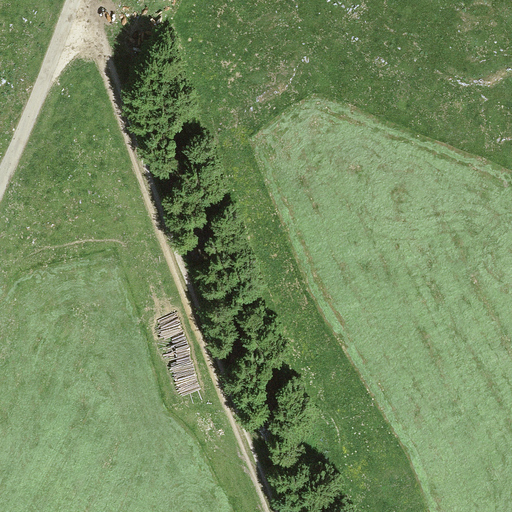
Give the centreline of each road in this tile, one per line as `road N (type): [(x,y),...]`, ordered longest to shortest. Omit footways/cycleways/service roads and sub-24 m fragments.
road 1 (track): [(89,0),(274,511)]
road 2 (unclassified): [(0,194),(76,0)]
